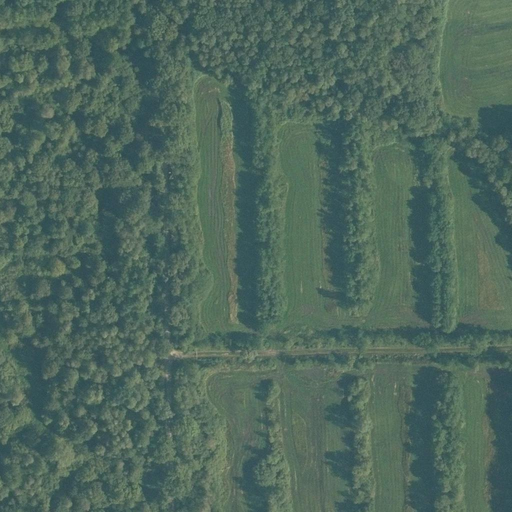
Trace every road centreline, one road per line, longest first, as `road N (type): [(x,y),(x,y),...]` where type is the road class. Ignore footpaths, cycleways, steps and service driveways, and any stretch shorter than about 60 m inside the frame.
road 1 (track): [(157,0),(165,351)]
road 2 (track): [(165,351),(170,511)]
